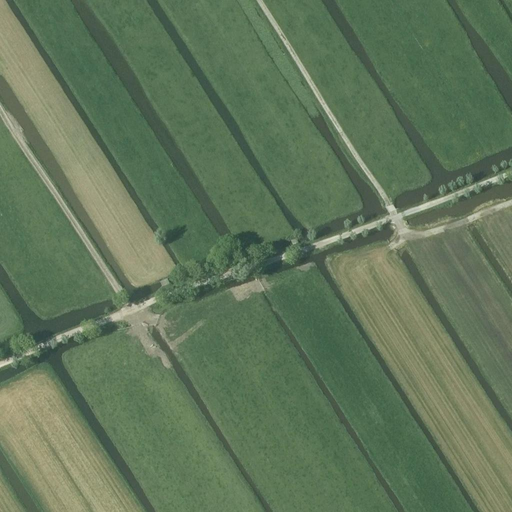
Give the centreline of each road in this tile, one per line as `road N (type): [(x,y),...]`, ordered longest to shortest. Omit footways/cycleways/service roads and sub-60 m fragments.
road 1 (track): [(0,364),(511,174)]
road 2 (track): [(511,203),(403,234),(257,0)]
road 3 (track): [(131,313),(0,107)]
